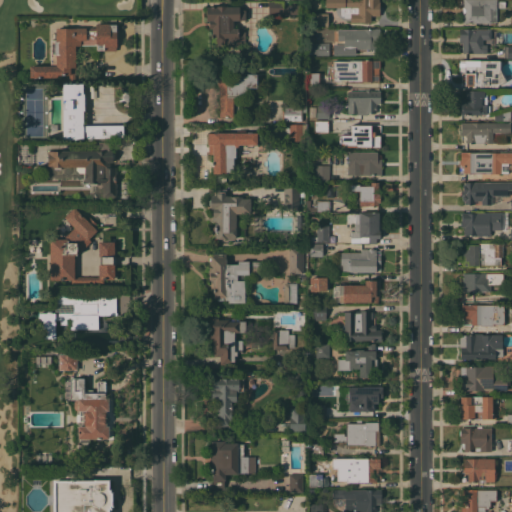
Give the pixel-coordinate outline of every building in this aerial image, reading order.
[(268,0),(288,0),(288,3),(290,3),(290,7),(288,7),(288,11),(283,11),(283,14),(268,14),(268,0)] [(340,7),(338,7),(338,8),(336,8),(336,7),(333,7),(333,8),(331,8),(331,7),(325,7),(325,0),(379,0),(379,1),(379,15),(370,15),(370,22),(350,22),(350,18),(343,17),(340,13),(340,7)] [(496,0),(496,22),(495,22),(495,24),(490,24),(490,23),(463,22),(463,13),(462,13),(462,6),(463,6),(463,0),(496,0)] [(206,6),(216,6),(227,6),(239,6),(239,10),(245,10),(245,20),(234,20),(235,22),(234,26),(234,28),(245,28),(245,46),(211,46),(212,28),(209,28),(209,21),(206,21),(206,6)] [(327,26),(307,25),(307,13),(328,13),(327,26)] [(50,65),(50,40),(56,40),(56,28),(74,28),(74,27),(96,27),(96,23),(109,23),(109,24),(116,24),(116,30),(116,51),(84,51),(84,45),(81,45),(75,45),(75,82),(68,82),(68,75),(57,75),(57,77),(30,77),(30,65),(50,65)] [(379,28),(379,49),(363,49),(344,49),(343,40),(337,41),(337,29),(379,28)] [(459,28),(491,28),(491,39),(482,39),(482,44),(487,44),(487,53),(462,53),(462,42),(459,42),(459,28)] [(315,56),(308,56),(308,45),(307,45),(307,43),(328,43),(329,56),(315,56)] [(503,46),(507,46),(507,45),(511,45),(511,58),(507,58),(507,57),(503,57),(503,46)] [(380,60),(380,68),(379,68),(379,80),(371,80),(371,81),(332,81),(332,78),(331,78),(331,74),(333,74),(333,60),(349,61),(349,60),(380,60)] [(498,85),(480,85),(480,88),(464,88),(464,87),(459,87),(459,83),(461,83),(461,73),(459,73),(459,60),(502,60),(502,68),(507,78),(505,79),(505,81),(498,84),(498,85)] [(219,88),(210,73),(223,65),(231,79),(234,79),(234,76),(247,76),(247,73),(256,74),(256,87),(246,87),(245,93),(245,94),(244,95),(242,96),(241,97),(238,97),(238,115),(233,115),(232,117),(219,117),(219,88)] [(304,87),(304,72),(320,72),(320,87),(304,87)] [(83,83),(83,93),(84,93),(84,110),(83,110),(83,125),(123,125),(123,138),(83,138),(83,139),(62,140),(62,83),(83,83)] [(365,90),(365,89),(371,89),(371,90),(380,90),(380,103),(375,103),(376,113),(366,113),(366,114),(356,114),(356,113),(348,113),(347,90),(365,90)] [(461,102),(461,99),(465,99),(465,90),(483,90),(483,91),(487,91),(487,105),(489,105),(489,115),(485,115),(485,114),(480,114),(480,115),(461,114),(461,102)] [(128,92),(133,97),(128,102),(122,97),(128,92)] [(283,106),(300,106),(300,104),(306,103),(306,112),(302,112),(302,121),(283,121),(283,106)] [(329,106),(329,118),(316,118),(316,106),(329,106)] [(511,119),(510,119),(510,120),(494,120),(494,110),(511,110),(511,119)] [(314,131),(314,134),(307,134),(307,119),(328,120),(328,132),(314,131)] [(466,135),(461,135),(461,122),(510,122),(510,132),(505,132),(505,139),(495,139),(495,143),(466,143),(466,135)] [(301,123),(302,142),(289,142),(289,124),(301,123)] [(340,146),(340,136),(353,136),(353,138),(356,138),(356,129),(360,129),(360,124),(371,124),(371,131),(374,131),(374,135),(380,135),(380,146),(340,146)] [(235,157),(233,157),(234,172),(225,172),(225,173),(213,173),(212,155),(208,155),(207,133),(256,132),(257,144),(252,144),(252,146),(247,146),(247,144),(238,144),(238,145),(237,146),(236,147),(235,147),(235,157)] [(16,165),(16,142),(30,142),(30,165),(16,165)] [(116,197),(102,197),(102,195),(90,195),(90,183),(84,183),(84,179),(48,179),(48,166),(47,166),(47,161),(46,161),(45,156),(47,156),(47,151),(47,150),(55,150),(55,151),(98,151),(98,142),(111,142),(111,151),(112,151),(112,153),(114,153),(114,159),(112,159),(112,163),(110,163),(110,168),(116,167),(116,174),(115,174),(115,183),(116,183),(116,197)] [(377,151),(377,158),(381,159),(381,174),(347,174),(347,151),(377,151)] [(497,174),(463,173),(463,166),(460,166),(460,151),(498,152),(511,152),(511,162),(500,162),(500,173),(497,173),(497,174)] [(314,161),(314,154),(322,153),(322,161),(314,161)] [(329,181),(314,181),(314,165),(329,165),(329,181)] [(358,184),(358,185),(369,185),(369,182),(377,182),(377,193),(378,193),(378,202),(377,202),(377,205),(358,205),(358,191),(348,191),(348,184),(358,184)] [(460,196),(460,190),(462,190),(463,184),(464,182),(511,182),(511,190),(507,190),(507,196),(490,195),(491,205),(481,205),(481,201),(474,201),(474,204),(464,204),(464,201),(463,201),(461,199),(461,196),(460,196)] [(290,203),(290,186),(281,187),(281,190),(265,191),(265,204),(290,203)] [(298,186),(298,188),(298,197),(300,197),(300,203),(298,203),(298,209),(283,209),(283,186),(298,186)] [(210,195),(215,195),(215,188),(226,189),(226,195),(231,195),(231,196),(242,196),(242,198),(250,198),(250,214),(244,213),(244,226),(245,226),(245,236),(235,236),(235,239),(226,239),(226,238),(225,238),(218,238),(215,238),(215,234),(216,224),(214,224),(214,221),(211,221),(212,215),(212,209),(210,209),(210,205),(208,204),(208,201),(210,199),(210,195)] [(329,211),(315,211),(307,211),(307,207),(316,207),(316,200),(329,200),(329,211)] [(367,242),(349,242),(349,236),(347,236),(347,230),(352,230),(352,223),(345,223),(345,213),(357,213),(357,212),(377,212),(377,226),(379,226),(379,232),(378,232),(378,238),(374,238),(374,242),(367,242)] [(501,212),(501,213),(507,213),(507,222),(501,221),(501,230),(490,230),(490,235),(465,235),(465,234),(464,234),(464,227),(465,227),(465,226),(460,226),(460,223),(461,223),(461,212),(501,212)] [(49,238),(63,238),(75,226),(76,227),(84,219),(86,221),(90,217),(97,224),(93,228),(94,229),(87,237),(91,241),(81,251),(79,249),(78,250),(77,250),(77,254),(74,254),(74,277),(99,276),(98,241),(114,241),(114,256),(112,256),(112,264),(114,264),(114,279),(103,279),(103,283),(71,284),(71,279),(49,279),(49,238)] [(332,241),(328,241),(310,242),(310,236),(316,236),(316,225),(328,224),(328,225),(332,225),(332,241)] [(322,256),(309,256),(310,243),(322,243),(322,256)] [(502,243),(502,257),(500,257),(500,265),(464,265),(464,261),(460,261),(460,249),(468,249),(468,244),(478,244),(478,243),(502,243)] [(302,247),(302,272),(288,272),(288,247),(302,247)] [(342,264),(340,264),(340,252),(361,252),(361,248),(367,248),(367,249),(375,249),(375,255),(378,255),(379,263),(375,264),(375,271),(342,271),(342,264)] [(244,274),(244,293),(245,293),(245,302),(228,302),(228,300),(223,300),(223,301),(213,301),(213,283),(211,283),(211,280),(209,280),(209,272),(208,272),(208,253),(226,253),(226,264),(238,264),(238,261),(259,261),(259,270),(250,270),(250,272),(248,272),(248,274),(244,274)] [(503,273),(503,284),(491,284),(490,291),(462,291),(462,281),(463,273),(503,273)] [(326,291),(309,291),(309,277),(326,277),(326,291)] [(365,284),(364,280),(376,279),(376,302),(338,302),(338,299),(337,299),(337,294),(339,294),(339,285),(365,284)] [(297,303),(283,303),(283,283),(296,282),(297,303)] [(102,296),(102,294),(116,294),(116,315),(98,315),(98,328),(70,329),(70,324),(60,324),(60,320),(55,320),(55,338),(43,338),(43,320),(38,320),(38,312),(46,312),(46,311),(51,311),(51,312),(54,312),(54,293),(64,293),(64,296),(102,296)] [(504,324),(496,324),(496,326),(480,326),(480,324),(463,324),(463,318),(463,317),(462,317),(462,315),(461,315),(461,304),(481,304),(481,305),(503,304),(504,324)] [(325,320),(312,320),(312,312),(310,312),(310,305),(312,305),(325,305),(325,320)] [(372,318),(370,318),(370,325),(375,325),(375,330),(381,330),(381,340),(344,341),(344,334),(341,334),(341,329),(344,329),(344,311),(360,311),(360,310),(369,310),(369,311),(372,311),(372,318)] [(219,316),(219,318),(239,318),(239,321),(245,321),(245,332),(237,332),(237,337),(234,339),(234,340),(242,340),(242,352),(237,352),(237,355),(234,355),(234,365),(220,364),(220,356),(213,356),(213,353),(212,353),(213,338),(208,338),(209,316),(219,316)] [(288,329),(288,334),(294,334),(294,347),(288,347),(288,349),(272,349),(272,329),(288,329)] [(502,348),(502,356),(495,356),(495,358),(460,359),(460,347),(459,347),(459,334),(474,334),(474,333),(482,333),(482,334),(501,334),(502,348)] [(356,350),(356,349),(363,349),(363,350),(367,350),(367,344),(374,343),(374,358),(376,358),(376,371),(371,371),(371,377),(359,377),(359,368),(350,368),(350,369),(336,369),(336,358),(344,359),(344,350),(356,350)] [(328,344),(328,357),(314,357),(314,344),(328,344)] [(58,370),(58,354),(77,353),(77,370),(58,370)] [(460,390),(460,375),(459,375),(459,368),(460,368),(460,366),(483,366),(483,365),(500,365),(500,375),(509,375),(509,384),(506,384),(506,390),(460,390)] [(243,391),(236,391),(236,401),(231,401),(231,404),(232,404),(232,411),(231,411),(230,426),(218,425),(218,416),(217,416),(217,413),(218,413),(218,411),(217,411),(217,408),(218,408),(218,405),(216,405),(216,397),(211,397),(211,391),(210,391),(210,378),(213,378),(213,377),(217,377),(217,378),(238,378),(239,378),(243,378),(243,391)] [(70,378),(84,378),(84,387),(88,387),(88,389),(91,389),(93,390),(93,392),(97,392),(97,381),(105,381),(105,398),(108,398),(108,410),(106,410),(106,426),(109,426),(109,438),(86,438),(86,440),(82,440),(82,438),(77,439),(77,426),(84,426),(83,411),(78,411),(74,407),(73,401),(75,399),(70,399),(70,378)] [(382,386),(382,397),(378,397),(378,403),(373,403),(374,404),(374,407),(373,409),(373,411),(349,411),(349,401),(348,401),(348,386),(382,386)] [(31,444),(20,444),(20,426),(19,425),(18,422),(18,420),(18,418),(18,415),(19,413),(20,411),(20,389),(32,389),(31,444)] [(492,413),(495,413),(496,418),(481,418),(479,419),(476,419),(474,419),(460,418),(460,396),(491,396),(492,413)] [(312,418),(312,404),(322,403),(323,418),(312,418)] [(305,407),(305,431),(289,431),(289,415),(288,415),(288,413),(289,413),(289,409),(289,407),(305,407)] [(356,423),(356,419),(361,419),(361,423),(364,423),(364,421),(378,421),(378,431),(379,431),(379,446),(364,446),(364,445),(343,445),(343,442),(333,442),(333,433),(344,433),(344,435),(345,435),(345,423),(356,423)] [(477,427),(477,426),(481,426),(481,427),(491,427),(491,451),(479,451),(479,450),(475,450),(475,451),(464,451),(464,449),(463,449),(463,443),(460,443),(460,438),(459,438),(459,427),(477,427)] [(225,441),(225,442),(237,442),(237,444),(243,444),(243,456),(255,456),(254,473),(237,473),(237,474),(225,474),(225,480),(224,480),(224,489),(212,489),(212,472),(211,472),(211,452),(212,452),(212,444),(211,444),(211,441),(225,441)] [(322,454),(309,455),(308,444),(322,443),(322,454)] [(379,458),(379,468),(376,468),(372,468),(372,477),(376,477),(376,482),(346,482),(346,477),(348,477),(348,467),(352,467),(352,463),(349,463),(349,458),(379,458)] [(494,458),(494,481),(485,481),(485,482),(477,482),(467,482),(467,472),(463,472),(463,458),(494,458)] [(302,492),(288,492),(288,473),(302,473),(302,492)] [(322,487),(309,487),(309,474),(322,474),(322,487)] [(111,507),(111,509),(110,509),(110,511),(53,511),(53,481),(109,480),(109,489),(111,488),(111,491),(112,491),(113,507),(111,507)] [(381,489),(381,504),(376,504),(376,511),(344,511),(344,498),(332,498),(332,489),(381,489)] [(496,489),(496,501),(493,501),(493,502),(491,502),(491,501),(490,501),(490,506),(488,506),(488,509),(485,509),(485,511),(461,511),(461,499),(460,499),(461,489),(496,489)] [(321,503),(321,511),(309,511),(309,503),(321,503)]
